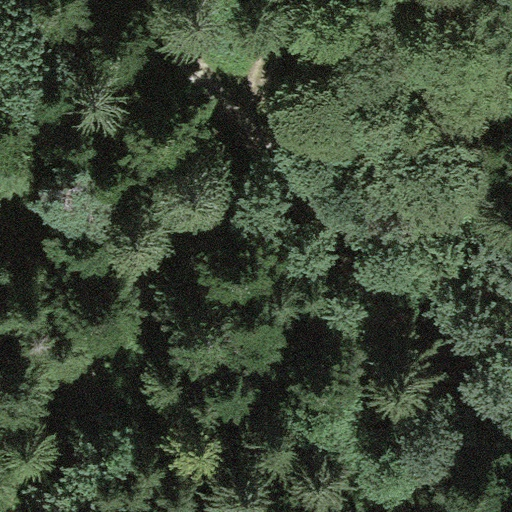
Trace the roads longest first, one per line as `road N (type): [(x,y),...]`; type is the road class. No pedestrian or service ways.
road 1 (track): [(134,0),(511,466)]
road 2 (track): [(12,511),(298,0)]
